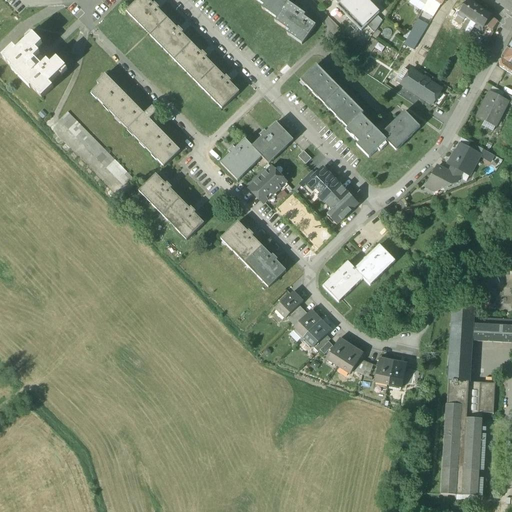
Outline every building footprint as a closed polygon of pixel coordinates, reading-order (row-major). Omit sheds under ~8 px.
[(177,29),(158,10),(159,8),(155,3),(153,5),(148,0),(138,0),(126,12),(222,110),(239,92),(229,82),(231,81),(226,77),(225,78),(206,58),(207,57),(203,52),(201,54),(182,34),(183,33),(179,28),(177,29)] [(253,0),(263,6),(261,9),(276,19),(288,3),(290,0),(289,0),(253,0)] [(380,14),(365,0),(343,0),(338,5),(336,7),(361,32),(367,27),(377,16),(380,14)] [(434,0),(428,0),(422,11),(433,17),(440,5),(434,1),(434,0)] [(479,8),(467,0),(459,14),(458,17),(464,21),(465,18),(467,20),(466,22),(469,24),(479,8)] [(305,15),(288,3),(276,19),(274,22),(288,32),(287,35),(302,45),(315,26),(303,17),(305,15)] [(479,8),(469,24),(471,26),(473,23),(476,25),(474,27),(480,31),(482,29),(491,16),(479,8)] [(451,9),(445,19),(450,22),(456,12),(451,9)] [(377,16),(367,27),(374,34),(382,22),(377,16)] [(428,26),(417,20),(403,45),(413,51),(428,26)] [(33,35),(17,51),(13,47),(2,58),(41,98),(53,88),(49,84),(66,68),(57,59),(51,65),(47,61),(44,64),(37,57),(40,53),(36,50),(42,44),(33,35)] [(511,51),(507,48),(501,57),(502,60),(498,61),(498,62),(499,67),(511,76),(511,51)] [(404,112),(380,136),(361,116),(363,114),(316,66),(300,81),(356,138),(354,139),(359,143),(356,146),(368,159),(386,142),(396,152),(420,128),(404,112)] [(404,70),(398,79),(403,82),(409,73),(404,70)] [(403,82),(401,85),(432,105),(441,90),(411,71),(409,73),(403,82)] [(152,107),(144,115),(105,75),(97,83),(99,86),(91,94),(164,168),(180,152),(151,122),(149,120),(151,118),(157,112),(152,107)] [(511,97),(504,93),(501,99),(507,103),(511,105),(511,97)] [(501,99),(489,94),(483,105),(486,107),(480,119),(495,126),(507,103),(501,99)] [(135,182),(67,113),(59,121),(127,190),(135,182)] [(265,132),(260,137),(262,138),(252,148),(262,158),(269,165),(293,141),(276,124),(266,133),(265,132)] [(245,141),(235,150),(233,148),(229,153),(230,155),(221,164),(238,182),(262,158),(252,148),(245,141)] [(475,153),(460,145),(456,152),(454,152),(448,165),(452,167),(463,173),(469,176),(479,157),(480,156),(475,153)] [(488,153),(477,147),(475,153),(480,156),(479,157),(485,160),(488,153)] [(311,160),(303,152),(298,157),(306,165),(311,160)] [(448,173),(437,167),(427,186),(428,188),(432,190),(434,190),(436,186),(441,189),(457,182),(458,179),(448,174),(448,173)] [(448,173),(448,174),(458,179),(459,180),(463,173),(452,167),(448,173)] [(272,168),(249,190),(263,205),(286,183),(272,168)] [(329,176),(323,169),(316,176),(307,185),(307,186),(314,192),(316,190),(321,195),(319,197),(324,202),(340,187),(329,176)] [(312,172),(299,184),(303,189),(307,186),(307,185),(316,176),(312,172)] [(166,185),(156,175),(139,192),(187,241),(204,224),(194,214),(195,212),(191,208),(190,209),(170,190),(172,188),(167,184),(166,185)] [(314,192),(307,186),(303,189),(310,196),(314,192)] [(349,196),(340,187),(324,202),(332,211),(340,203),(341,204),(349,196)] [(349,196),(341,204),(340,203),(332,211),(327,216),(336,226),(358,205),(349,196)] [(248,233),(238,223),(220,240),(268,289),(286,272),(276,262),(277,260),(273,256),(272,257),(252,237),(253,236),(249,231),(248,233)] [(395,262),(380,247),(355,271),(348,263),(323,288),(339,303),(363,279),(370,287),(395,262)] [(293,293),(275,310),(286,320),(287,319),(299,307),(303,303),(293,293)] [(474,304),(453,302),(449,382),(453,382),(452,384),(458,384),(458,382),(469,383),(472,342),(473,325),(474,304)] [(299,307),(287,319),(291,323),(303,311),(299,307)] [(303,311),(291,323),(295,327),(308,315),(303,311)] [(295,327),(294,329),(304,338),(321,322),(311,312),(308,315),(295,327)] [(321,322),(304,338),(314,348),(327,336),(331,332),(321,322)] [(511,327),(483,326),(473,325),(472,342),(511,344),(511,327)] [(327,336),(314,348),(318,353),(320,351),(328,343),(331,340),(327,336)] [(351,347),(339,339),(326,360),(338,368),(351,347)] [(328,343),(320,351),(324,355),(332,346),(328,343)] [(363,355),(351,347),(338,368),(350,375),(363,355)] [(393,362),(379,359),(374,383),(388,386),(393,362)] [(367,364),(361,360),(355,371),(363,375),(367,364)] [(406,365),(393,362),(388,386),(402,389),(403,383),(406,369),(406,365)] [(367,364),(363,375),(368,377),(373,366),(367,364)] [(415,372),(406,369),(403,383),(412,385),(413,382),(415,372)] [(469,383),(458,382),(458,384),(452,384),(453,382),(449,382),(447,405),(446,405),(442,470),(458,471),(458,468),(464,469),(463,471),(479,472),(483,414),(494,414),(495,384),(480,383),(480,385),(471,384),(471,383),(469,383)] [(479,472),(463,471),(464,469),(458,468),(458,471),(442,470),(441,495),(478,497),(479,472)]
